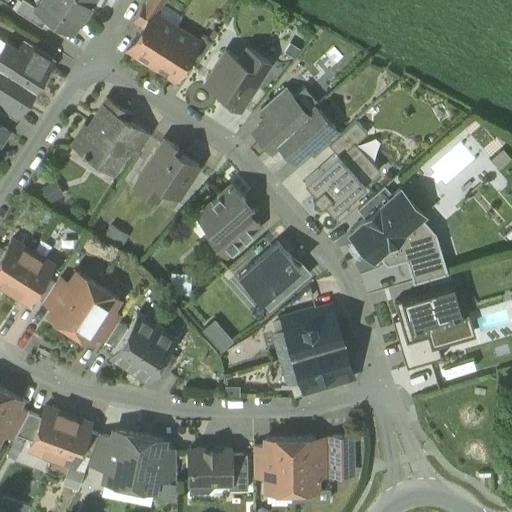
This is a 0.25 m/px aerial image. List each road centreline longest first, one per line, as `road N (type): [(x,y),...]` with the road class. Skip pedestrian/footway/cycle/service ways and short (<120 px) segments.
road 1 (residential): [(92,61),(230,146),(349,282),(385,385)]
road 2 (residential): [(385,385),(310,407),(183,408),(74,387),(0,354)]
road 3 (residential): [(0,206),(92,61)]
